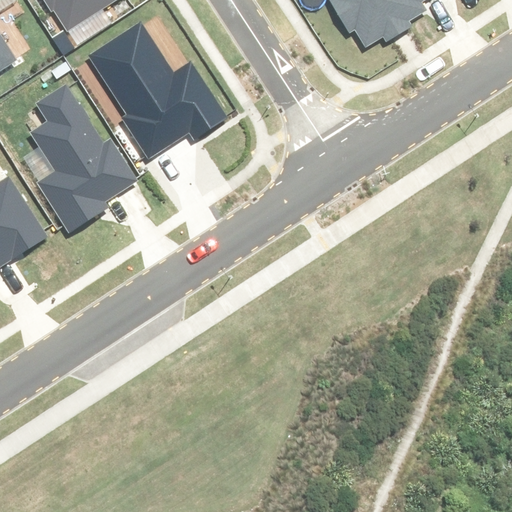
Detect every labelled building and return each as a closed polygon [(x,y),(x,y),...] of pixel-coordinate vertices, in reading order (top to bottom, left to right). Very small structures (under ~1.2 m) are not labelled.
[(0,0),(0,69),(11,62),(0,44),(0,0)] [(44,0),(67,34),(118,0),(44,0)] [(328,0),(349,33),(353,31),(364,48),(381,38),(384,41),(410,26),(407,22),(423,12),(418,3),(423,0),(328,0)] [(199,137),(224,120),(190,70),(174,81),(138,27),(88,60),(125,116),(118,121),(143,158),(191,126),(199,137)] [(58,175),(41,186),(68,226),(136,181),(109,142),(102,147),(64,89),(36,108),(46,123),(30,134),(58,175)] [(0,188),(0,264),(45,237),(13,181),(0,188)]
